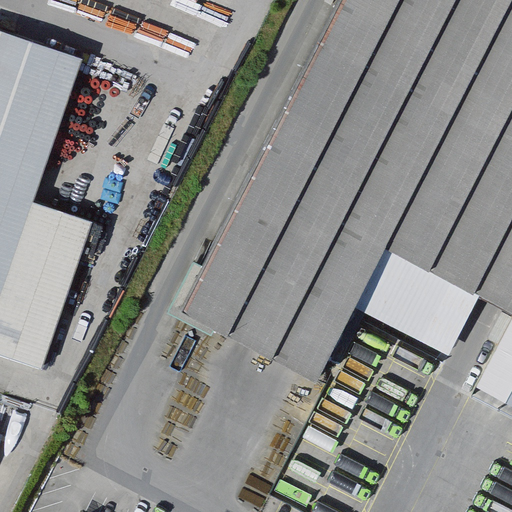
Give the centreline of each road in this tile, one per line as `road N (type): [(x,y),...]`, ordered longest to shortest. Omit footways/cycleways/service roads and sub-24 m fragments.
road 1 (unclassified): [(196,511),(84,453),(313,0)]
road 2 (unknown): [(373,511),(483,293)]
